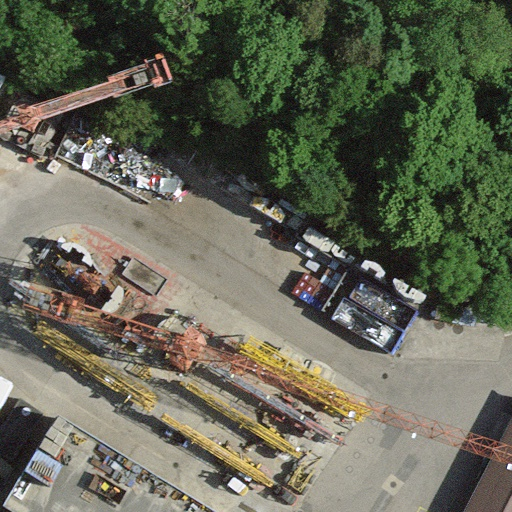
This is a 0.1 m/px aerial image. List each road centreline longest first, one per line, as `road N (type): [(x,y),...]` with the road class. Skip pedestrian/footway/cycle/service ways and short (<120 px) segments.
road 1 (residential): [(415,392),(78,195),(18,202),(0,237)]
road 2 (residential): [(0,347),(250,511)]
road 3 (residential): [(349,511),(415,392)]
